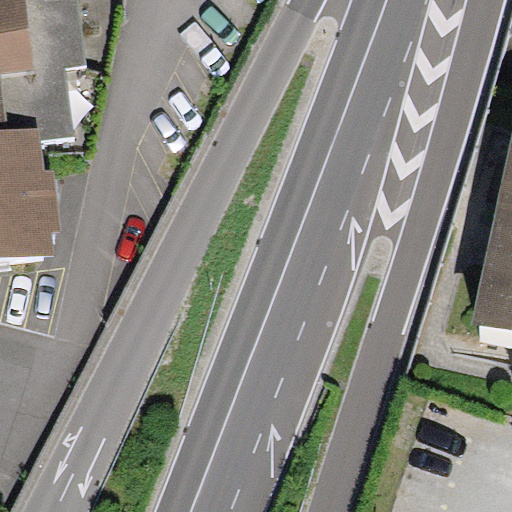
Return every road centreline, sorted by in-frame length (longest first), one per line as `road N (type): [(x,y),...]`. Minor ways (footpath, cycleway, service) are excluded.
road 1 (primary): [(306,0),(55,511)]
road 2 (primary): [(391,0),(204,511)]
road 3 (primary): [(331,511),(489,0)]
